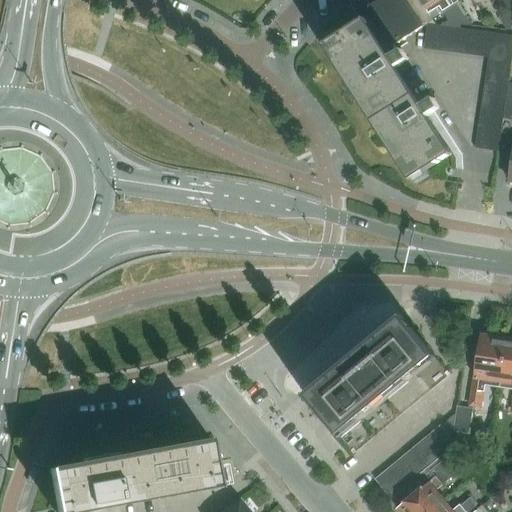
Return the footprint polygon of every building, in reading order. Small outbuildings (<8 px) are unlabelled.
[(353,0),(349,3),(350,4),(351,3),(363,21),(325,46),(330,53),(407,172),(406,173),(411,180),(453,154),(449,149),(448,150),(426,117),(440,108),(433,98),(420,107),(395,68),(409,60),(402,50),(398,53),(394,46),(424,26),(407,0),(378,0),(370,6),(365,0),(353,0)] [(419,0),(427,14),(439,7),(448,22),(441,26),(448,27),(459,29),(460,29),(461,25),(456,17),(445,0),(419,0)] [(445,0),(456,17),(464,12),(456,0),(445,0)] [(510,10),(509,0),(501,0),(499,1),(506,13),(510,10)] [(511,30),(510,10),(506,13),(498,18),(506,29),(511,30)] [(464,12),(456,17),(461,25),(472,27),(472,25),(464,12)] [(423,48),(434,50),(438,26),(427,24),(423,48)] [(448,27),(438,26),(434,50),(445,51),(448,27)] [(448,27),(445,51),(456,53),(459,29),(448,27)] [(470,30),(460,29),(459,29),(456,53),(466,54),(470,30)] [(470,30),(466,54),(477,56),(480,31),(470,30)] [(488,57),(491,33),(480,31),(477,56),(488,57)] [(511,56),(511,35),(491,33),(488,57),(487,62),(511,66),(511,56)] [(511,66),(487,62),(486,73),(509,77),(511,66)] [(484,84),(507,87),(508,83),(509,77),(486,73),(484,84)] [(502,119),(511,120),(511,163),(509,181),(511,181),(511,180),(511,83),(508,83),(507,87),(506,95),(506,98),(504,106),(504,109),(503,117),(502,119)] [(482,95),(506,98),(506,95),(507,87),(484,84),(482,95)] [(481,105),(504,109),(504,106),(506,98),(482,95),(481,105)] [(479,116),(502,119),(503,117),(504,109),(481,105),(479,116)] [(502,119),(479,116),(478,127),(489,128),(501,130),(502,119)] [(489,128),(478,127),(475,148),(486,150),(489,128)] [(498,152),(500,141),(501,130),(489,128),(486,150),(498,152)] [(404,379),(413,371),(422,364),(433,354),(430,350),(431,349),(424,340),(422,341),(401,316),(305,395),(326,421),(325,422),(332,431),(333,430),(337,434),(348,425),(357,417),(367,410),(376,402),(385,394),(395,386),(404,379)] [(506,339),(481,336),(475,380),(474,381),(472,388),(473,390),(471,404),(481,406),(482,392),(484,392),(485,386),(499,388),(507,338),(506,338),(506,339)] [(511,410),(511,340),(508,340),(508,338),(507,338),(499,388),(511,389),(511,394),(511,397),(511,396),(511,404),(511,410)] [(433,354),(422,364),(439,384),(440,383),(439,382),(447,376),(448,377),(448,376),(450,374),(433,354)] [(439,384),(422,364),(413,371),(430,391),(430,390),(438,384),(439,384)] [(430,391),(413,371),(404,379),(420,399),(421,398),(428,391),(429,392),(430,391)] [(420,399),(404,379),(395,386),(411,407),(412,406),(411,405),(419,399),(420,400),(420,399)] [(411,407),(395,386),(385,394),(402,414),(403,413),(402,413),(410,407),(411,407)] [(402,414),(385,394),(376,402),(392,422),(393,421),(400,415),(401,415),(402,414)] [(392,422),(376,402),(367,410),(383,430),(384,429),(383,428),(391,422),(392,423),(392,422)] [(473,409),(457,406),(455,414),(453,430),(453,432),(463,433),(469,434),(473,409)] [(383,430),(367,410),(357,417),(374,437),(375,437),(374,436),(382,430),(383,430)] [(455,414),(446,422),(453,430),(455,414)] [(374,437),(357,417),(348,425),(364,445),(365,444),(372,437),(373,438),(374,437)] [(446,422),(441,426),(452,439),(453,432),(453,430),(446,422)] [(364,445),(348,425),(337,434),(354,454),(355,453),(356,452),(356,451),(363,445),(364,446),(364,445)] [(441,426),(441,425),(440,426),(439,426),(440,427),(432,433),(431,433),(446,452),(449,450),(452,439),(441,426)] [(437,460),(439,458),(446,452),(431,433),(430,434),(431,435),(423,441),(422,440),(422,441),(437,460)] [(82,464),(50,470),(57,509),(57,510),(57,511),(81,511),(219,487),(215,464),(215,463),(210,440),(113,458),(107,459),(107,456),(88,459),(89,463),(83,464),(82,464)] [(428,468),(437,460),(422,441),(421,442),(421,443),(414,449),(413,448),(412,449),(428,468)] [(419,475),(428,468),(412,449),(411,449),(412,450),(405,456),(404,456),(403,456),(419,475)] [(409,483),(419,475),(403,456),(402,457),(403,458),(395,464),(395,463),(394,464),(409,483)] [(439,458),(437,460),(428,468),(419,475),(409,483),(400,491),(393,496),(401,505),(398,508),(399,509),(402,507),(405,511),(403,511),(430,511),(444,501),(436,491),(453,475),(439,458)] [(400,491),(409,483),(394,464),(393,465),(394,465),(386,472),(386,471),(385,472),(400,491)] [(393,496),(400,491),(385,472),(384,472),(384,473),(377,479),(376,478),(375,479),(375,480),(390,499),(393,496)] [(468,511),(475,506),(469,498),(453,511),(444,501),(430,511),(468,511)] [(249,511),(239,500),(224,511),(249,511)]
